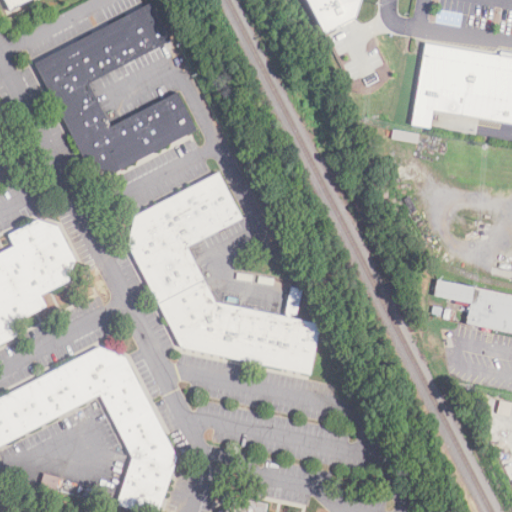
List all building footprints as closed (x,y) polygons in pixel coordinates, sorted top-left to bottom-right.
[(5,0),(11,10),(31,0),(5,0)] [(311,0),(327,29),(359,13),(363,0),(311,0)] [(147,6),(163,38),(84,77),(110,129),(176,96),(194,133),(114,174),(89,167),(36,62),(147,6)] [(425,43),(412,124),(432,127),(435,109),(511,122),(511,51),(508,51),(507,57),(425,43)] [(214,175),(237,220),(184,247),(212,303),(320,326),(308,378),(178,350),(127,246),(133,217),(214,175)] [(0,252),(0,347),(21,338),(15,324),(50,308),(44,296),(69,283),(77,261),(59,228),(40,219),(10,233),(16,245),(0,252)] [(511,298),(436,280),(432,297),(467,306),(463,324),(511,335),(511,298)] [(284,312),(296,314),(302,288),(289,286),(284,312)] [(0,396),(0,447),(100,396),(131,456),(116,506),(134,511),(162,511),(179,456),(126,356),(99,346),(0,396)] [(60,476),(43,474),(41,487),(58,490),(60,476)] [(216,511),(217,511),(237,497),(266,503),(263,511),(216,511)]
